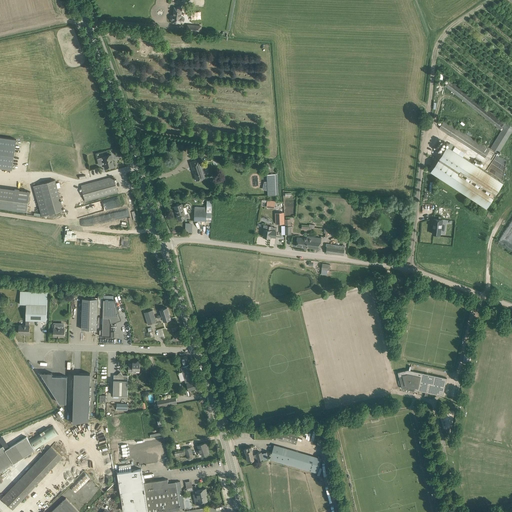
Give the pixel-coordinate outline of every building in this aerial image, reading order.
[(182,9),(175,7),(174,16),(172,15),(171,17),(170,19),(172,21),(173,21),(172,23),(180,25),(182,13),(183,9),(182,9)] [(506,122),(454,81),(450,78),(449,79),(450,80),(445,86),(500,129),(506,122)] [(490,150),(449,123),(444,120),(439,128),(485,157),(490,150)] [(511,126),(506,122),(490,148),(499,153),(511,131),(511,126)] [(0,166),(17,169),(21,138),(0,135),(0,166)] [(472,162),(463,156),(465,152),(455,146),(453,149),(448,146),(431,171),(486,207),(503,182),(478,166),(480,163),(474,159),(472,162)] [(104,164),(105,168),(113,166),(112,159),(113,159),(111,154),(103,157),(104,157),(106,163),(104,164)] [(204,168),(202,163),(201,159),(191,162),(194,171),(195,173),(194,173),(197,180),(205,177),(202,168),(204,168)] [(276,195),(276,174),(267,174),(267,181),(264,181),(262,189),(268,190),(268,195),(276,195)] [(86,201),(118,192),(114,176),(81,185),(86,201)] [(40,184),(34,186),(41,211),(42,216),(63,210),(62,205),(60,196),(45,200),(40,184)] [(22,190),(14,189),(11,209),(27,211),(30,191),(22,190)] [(185,214),(183,208),(182,204),(174,206),(179,220),(189,217),(188,213),(185,214)] [(206,221),(206,219),(212,219),(212,205),(206,205),(206,206),(202,206),(202,208),(195,207),(194,220),(206,221)] [(283,212),(275,212),(276,224),(284,223),(283,212)] [(430,220),(429,229),(436,230),(436,224),(437,224),(438,215),(430,214),(429,220),(430,220)] [(268,225),(264,225),(263,229),(265,229),(263,236),(270,237),(271,236),(276,237),(277,231),(271,230),(271,226),(268,226),(268,225)] [(308,238),(297,237),(296,246),(319,249),(321,238),(308,236),(308,238)] [(344,255),(345,248),(345,245),(326,244),(327,244),(327,246),(326,246),(327,247),(326,250),(325,250),(326,250),(326,253),(325,253),(344,255)] [(47,292),(20,291),(20,304),(26,304),(26,325),(19,325),(19,333),(23,333),(23,334),(29,334),(30,325),(29,325),(29,320),(47,321),(47,292)] [(82,329),(96,329),(97,299),(83,298),(82,329)] [(121,319),(114,300),(103,299),(102,335),(106,336),(106,338),(114,338),(114,331),(111,331),(111,322),(121,319)] [(167,307),(160,309),(162,314),(158,316),(159,319),(163,317),(164,321),(171,319),(167,307)] [(156,322),(155,317),(153,310),(144,312),(148,324),(156,322)] [(65,328),(64,328),(64,322),(54,322),(54,324),(53,324),(52,329),(54,329),(53,336),(64,336),(65,328)] [(140,370),(140,362),(138,360),(136,362),(133,362),(133,364),(129,364),(128,372),(134,372),(136,370),(140,370)] [(181,367),(182,372),(186,384),(187,384),(189,390),(197,387),(195,381),(190,365),(181,367)] [(408,370),(398,372),(399,376),(403,375),(405,385),(415,387),(414,390),(443,396),(447,378),(431,375),(408,370)] [(41,372),(40,373),(60,402),(66,403),(67,376),(52,375),(52,372),(41,372)] [(74,372),(73,423),(89,419),(90,373),(74,372)] [(128,395),(128,375),(123,375),(120,372),(119,373),(119,374),(114,374),(113,395),(128,395)] [(169,397),(157,400),(158,406),(170,404),(170,403),(177,402),(176,397),(169,398),(169,397)] [(53,426),(30,440),(35,449),(58,434),(53,426)] [(298,435),(285,431),(279,429),(276,438),(296,444),(298,435)] [(0,459),(5,468),(35,449),(27,436),(5,450),(8,455),(0,459)] [(202,455),(203,455),(207,453),(205,447),(207,446),(206,442),(198,445),(199,449),(197,450),(198,452),(201,451),(202,455)] [(274,446),(270,459),(317,472),(321,459),(315,457),(316,457),(296,451),(280,446),(280,447),(275,445),(274,446)] [(5,450),(3,446),(0,447),(0,471),(5,468),(0,459),(8,455),(5,450)] [(62,456),(51,446),(2,498),(13,509),(62,456)] [(256,453),(256,454),(253,455),(252,450),(251,446),(244,448),(245,452),(246,452),(247,457),(248,461),(253,460),(258,458),(258,460),(263,458),(262,451),(256,453)] [(188,459),(194,457),(191,447),(185,449),(185,450),(174,452),(176,457),(187,454),(188,459)] [(120,472),(118,472),(123,510),(126,511),(175,511),(176,510),(180,509),(180,508),(184,508),(181,486),(180,482),(180,481),(176,482),(168,483),(168,479),(144,482),(143,481),(142,468),(132,470),(120,472)] [(85,473),(71,487),(76,493),(90,478),(85,473)] [(191,480),(185,481),(187,490),(193,489),(196,489),(195,485),(192,485),(191,480)] [(199,502),(203,502),(208,500),(206,492),(207,492),(206,488),(197,490),(197,493),(193,494),(196,505),(200,504),(199,502)] [(75,504),(73,505),(66,497),(50,511),(79,511),(81,509),(75,504)]
